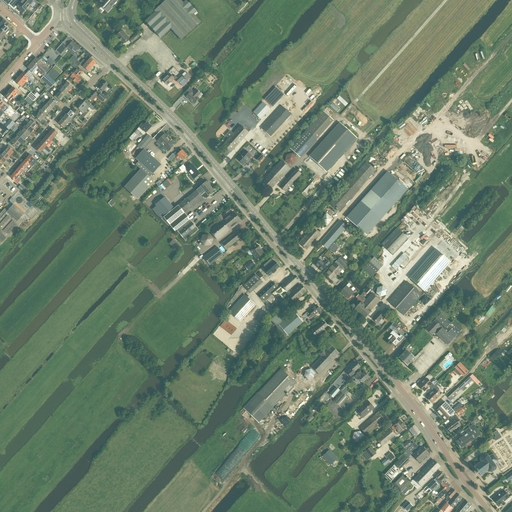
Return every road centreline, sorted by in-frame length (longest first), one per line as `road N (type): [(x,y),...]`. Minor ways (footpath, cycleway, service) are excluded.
road 1 (tertiary): [(489,511),(419,412),(287,252),(183,127),(113,60)]
road 2 (track): [(511,101),(473,147),(461,181),(396,254)]
road 3 (track): [(334,124),(446,0)]
road 4 (residential): [(113,60),(3,177)]
